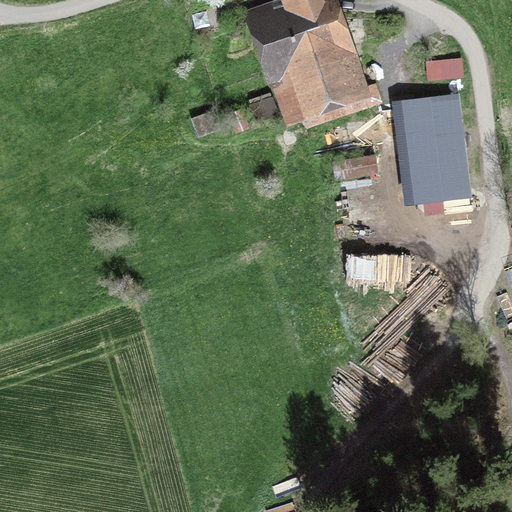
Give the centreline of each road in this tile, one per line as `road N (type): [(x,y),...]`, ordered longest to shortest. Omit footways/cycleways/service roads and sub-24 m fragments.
road 1 (track): [(310,511),(475,304)]
road 2 (track): [(511,389),(475,304),(498,244)]
